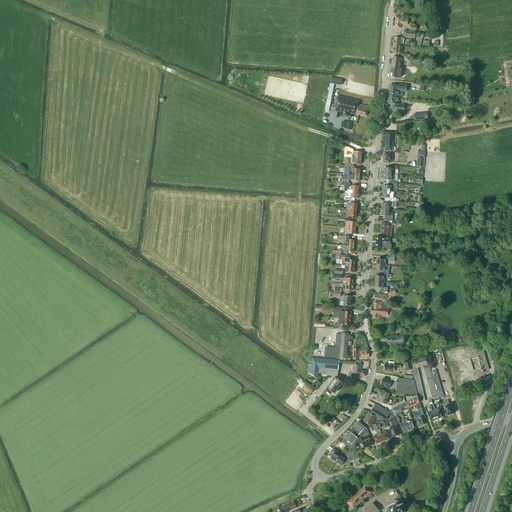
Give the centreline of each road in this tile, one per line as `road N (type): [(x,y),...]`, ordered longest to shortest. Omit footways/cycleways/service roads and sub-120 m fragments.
road 1 (unclassified): [(321,450),(350,420),(370,380),(368,241),(392,0)]
road 2 (residential): [(316,474),(332,478),(438,437),(457,443)]
road 3 (trunk): [(511,387),(471,511)]
